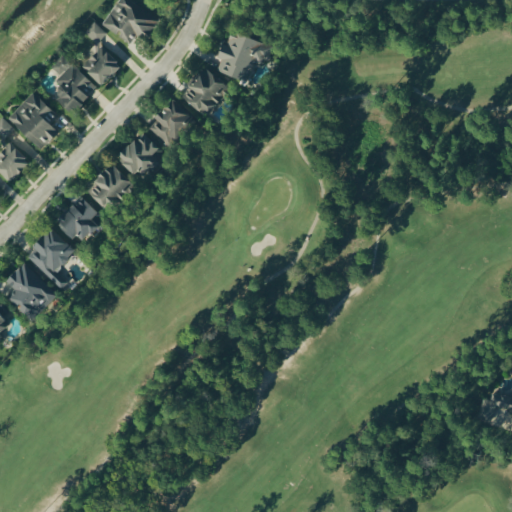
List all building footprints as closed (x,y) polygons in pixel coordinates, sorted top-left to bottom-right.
[(121,0),(104,25),(132,44),(142,30),(150,36),(160,21),(129,0),(121,0)] [(108,34),(95,22),(85,32),(101,47),(83,66),(104,86),(123,65),(99,43),(108,34)] [(274,47),(241,32),(240,37),(232,33),(217,69),(248,82),(256,63),(266,67),(274,47)] [(76,113),(92,96),(86,91),(94,81),(64,55),(53,67),(62,75),(57,81),(65,88),(57,97),(76,113)] [(230,86),(206,67),(184,96),(208,114),(230,86)] [(150,128),(168,145),(194,117),(176,100),(150,128)] [(16,128),(3,117),(0,120),(0,133),(6,139),(16,128)] [(119,157),(139,178),(159,159),(156,155),(162,149),(146,132),(119,157)] [(32,161),(11,142),(0,153),(0,169),(13,182),(32,161)] [(89,191),(115,213),(122,205),(115,199),(132,180),(113,163),(89,191)] [(96,220),(102,213),(84,196),(60,222),(83,244),(101,225),(96,220)] [(28,256),(53,278),(78,251),(53,228),(28,256)] [(8,281),(16,289),(9,296),(32,321),(58,297),(26,264),(8,281)] [(0,336),(12,325),(0,311),(0,336)] [(511,397),(494,393),(489,409),(479,417),(494,421),(497,407),(511,411),(511,397)]
